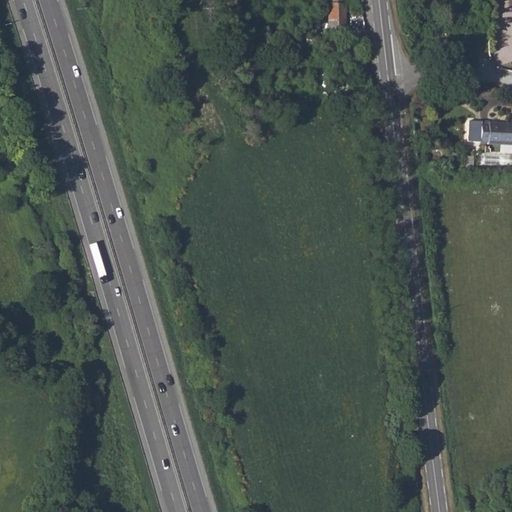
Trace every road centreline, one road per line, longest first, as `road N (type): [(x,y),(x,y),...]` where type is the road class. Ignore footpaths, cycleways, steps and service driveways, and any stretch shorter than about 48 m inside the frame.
road 1 (trunk): [(22,0),(177,511)]
road 2 (trunk): [(201,511),(47,0)]
road 3 (secondary): [(385,63),(439,511)]
road 4 (residential): [(385,63),(511,81)]
